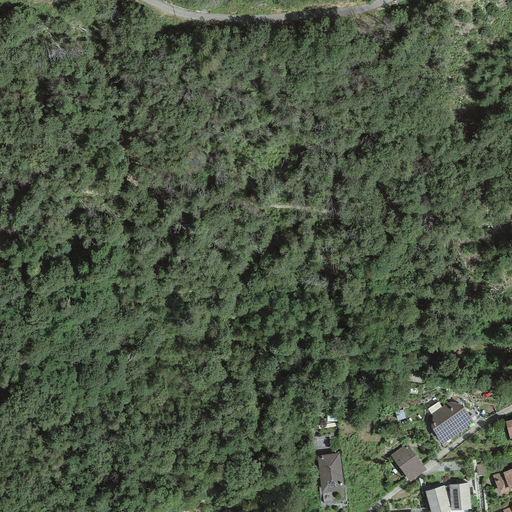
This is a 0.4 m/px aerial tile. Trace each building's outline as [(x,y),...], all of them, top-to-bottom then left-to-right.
[(449,400),(442,405),(459,429),(473,419),(462,401),(449,400)] [(459,429),(442,405),(431,412),(432,414),(431,422),(443,440),(459,429)] [(406,442),(392,454),(409,476),(423,464),(406,442)] [(340,451),(317,454),(322,490),(344,487),(340,451)] [(511,469),(491,477),(496,491),(511,485),(511,469)] [(444,485),(424,491),(429,511),(430,511),(447,507),(467,506),(465,483),(444,485)]
